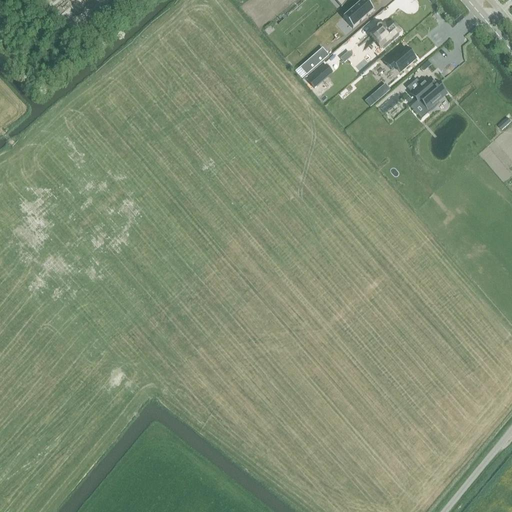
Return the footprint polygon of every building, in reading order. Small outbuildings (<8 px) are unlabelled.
[(334,0),(341,8),(347,0),(334,0)] [(364,0),(343,18),(353,30),(373,12),(364,0)] [(376,54),(396,37),(386,26),(366,43),(376,54)] [(393,55),(384,63),(391,71),(395,67),(400,74),(416,60),(405,48),(395,57),(393,55)] [(322,49),(300,68),(306,76),(329,56),(322,49)] [(347,55),(341,59),(344,63),(350,59),(347,55)] [(326,66),(308,81),(314,89),(332,73),(326,66)] [(417,80),(407,89),(428,114),(439,105),(437,102),(445,95),(435,83),(430,87),(426,82),(422,86),(417,80)] [(385,86),(376,95),(380,100),(390,91),(385,86)]
